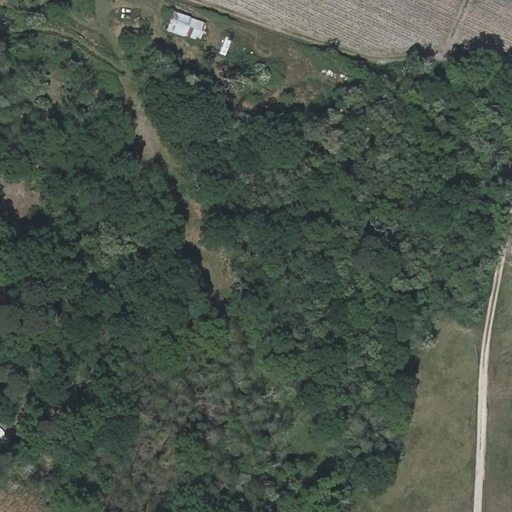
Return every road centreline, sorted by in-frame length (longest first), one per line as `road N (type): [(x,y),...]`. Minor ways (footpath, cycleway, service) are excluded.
road 1 (track): [(353,511),(185,237),(96,0)]
road 2 (track): [(511,85),(424,77),(190,0)]
road 3 (track): [(480,511),(481,352),(506,225)]
